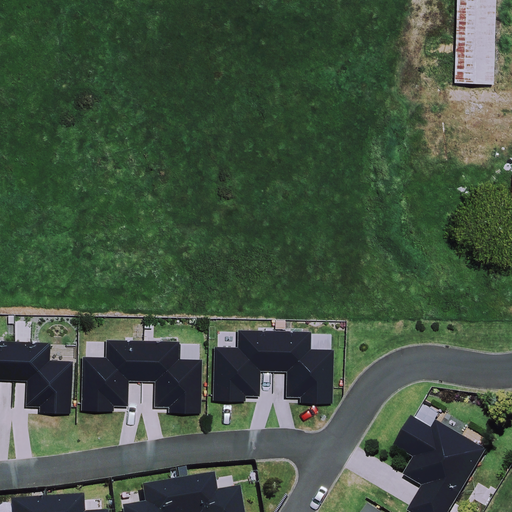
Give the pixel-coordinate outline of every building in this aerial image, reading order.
[(495,0),(456,0),(454,84),(493,86),(495,0)] [(308,352),(309,335),(239,333),(238,351),(214,350),(213,402),(257,404),(258,371),(287,372),(287,402),(330,403),(332,352),(308,352)] [(48,363),(49,345),(0,343),(0,381),(28,382),(27,412),(69,414),(71,364),(48,363)] [(176,362),(177,345),(107,343),(107,361),(84,360),(82,409),(125,411),(126,378),(156,380),(155,411),(198,413),(200,362),(176,362)] [(434,432),(413,420),(395,451),(415,463),(407,476),(426,487),(411,511),(412,511),(447,511),(483,452),(438,425),(434,432)] [(212,497),(209,480),(140,493),(143,509),(126,511),(238,511),(235,493),(212,497)] [(79,511),(79,502),(8,507),(8,511),(79,511)]
